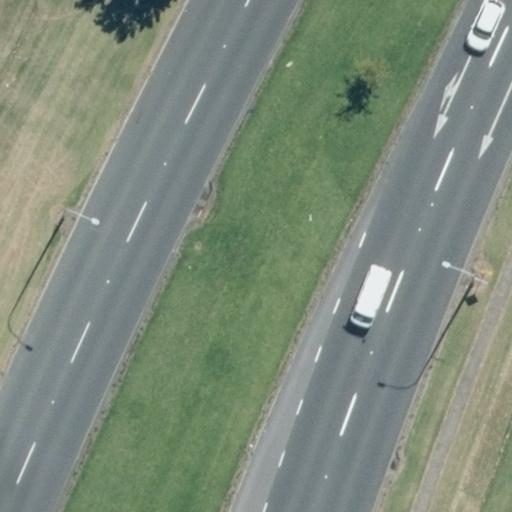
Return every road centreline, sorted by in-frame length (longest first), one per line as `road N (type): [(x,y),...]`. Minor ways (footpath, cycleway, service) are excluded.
road 1 (primary): [(7,511),(247,0)]
road 2 (primary): [(511,55),(307,511)]
